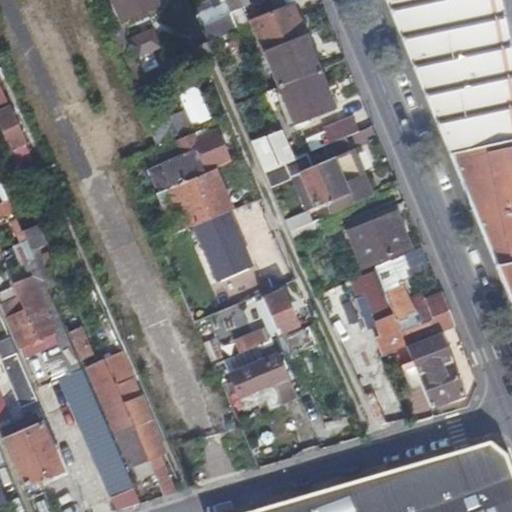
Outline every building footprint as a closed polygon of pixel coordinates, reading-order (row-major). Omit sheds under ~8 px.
[(162,3),(161,0),(113,0),(122,20),(162,3)] [(242,10),(241,8),(237,0),(224,0),(231,15),(242,10)] [(384,0),(511,311),(511,54),(500,0),(384,0)] [(206,38),(233,24),(221,1),(194,16),(206,38)] [(276,46),(304,34),(294,10),(292,5),(263,17),(276,46)] [(247,23),(242,10),(231,15),(236,28),(247,23)] [(263,17),(254,21),(253,26),(263,51),(265,51),(270,48),(276,46),(263,17)] [(280,88),(319,70),(304,34),(276,46),(270,48),(265,51),(280,88)] [(335,108),(319,70),(280,88),(296,125),(335,108)] [(0,123),(19,168),(27,164),(35,161),(0,79),(0,123)] [(209,119),(200,99),(192,80),(176,87),(186,110),(180,112),(183,118),(165,126),(155,104),(140,111),(155,146),(165,141),(177,137),(194,129),(193,126),(209,119)] [(360,132),(357,124),(354,117),(325,129),(331,144),(360,132)] [(194,173),(211,166),(227,158),(216,131),(206,135),(204,130),(179,142),(186,156),(148,173),(157,193),(168,188),(195,176),(194,173)] [(265,172),(294,160),(282,131),(253,144),(265,172)] [(315,209),(322,206),(329,202),(333,213),(368,197),(349,153),(312,168),(307,154),(294,160),(265,172),(278,201),(307,189),(315,209)] [(242,154),(214,167),(233,208),(261,196),(242,154)] [(214,167),(195,176),(168,188),(187,229),(195,225),(218,215),(228,211),(233,208),(214,167)] [(175,234),(187,229),(168,188),(157,193),(175,234)] [(228,211),(218,215),(195,225),(221,279),(252,265),(228,211)] [(348,234),(355,251),(362,268),(409,248),(395,214),(348,234)] [(291,231),(294,239),(297,247),(328,234),(321,218),(291,231)] [(30,248),(37,245),(43,243),(35,223),(22,229),(30,248)] [(54,283),(37,245),(30,248),(47,286),(54,283)] [(398,331),(404,347),(438,333),(455,327),(440,293),(424,300),(431,316),(417,322),(400,282),(405,280),(403,274),(405,272),(398,256),(371,267),(373,272),(398,331)] [(382,338),(398,331),(373,272),(351,281),(357,295),(364,293),(382,338)] [(53,329),(41,303),(30,277),(13,284),(19,296),(25,310),(7,318),(18,345),(53,329)] [(278,332),(288,327),(298,323),(284,289),(263,298),(278,332)] [(25,310),(19,296),(0,304),(7,318),(25,310)] [(89,355),(90,351),(91,348),(81,324),(66,330),(79,359),(89,355)] [(276,336),(273,331),(271,326),(235,342),(240,352),(254,345),(271,338),(276,336)] [(438,333),(404,347),(430,407),(462,394),(438,333)] [(213,363),(218,361),(222,359),(213,337),(203,341),(213,363)] [(270,409),(297,397),(271,338),(254,345),(262,364),(229,378),(243,410),(266,400),(270,409)] [(163,452),(160,445),(157,437),(129,373),(131,372),(128,367),(122,369),(114,353),(103,358),(114,384),(147,459),(163,452)] [(16,354),(10,357),(4,359),(26,409),(38,404),(16,354)] [(83,368),(71,373),(59,378),(111,496),(135,487),(83,368)] [(132,466),(147,459),(114,384),(101,390),(110,409),(108,410),(132,466)] [(0,421),(8,417),(0,399),(0,421)] [(4,439),(14,462),(24,485),(61,468),(41,422),(4,439)] [(511,511),(511,473),(505,456),(488,443),(252,511),(511,511)] [(163,496),(169,494),(174,492),(165,469),(153,474),(163,496)]
